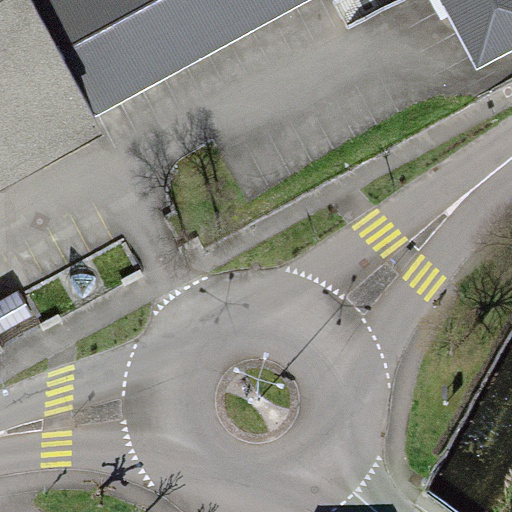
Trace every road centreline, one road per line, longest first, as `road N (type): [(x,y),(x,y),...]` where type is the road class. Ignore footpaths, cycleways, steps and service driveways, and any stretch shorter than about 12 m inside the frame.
road 1 (tertiary): [(511,155),(402,259),(332,341)]
road 2 (tertiary): [(332,341),(280,309),(218,315),(173,356),(159,407)]
road 3 (tertiary): [(159,407),(170,449),(190,476),(218,494),(250,503),(284,499),(332,470)]
road 4 (tertiary): [(159,407),(0,436)]
road 5 (tertiary): [(332,470),(352,432),(356,400),(332,341)]
